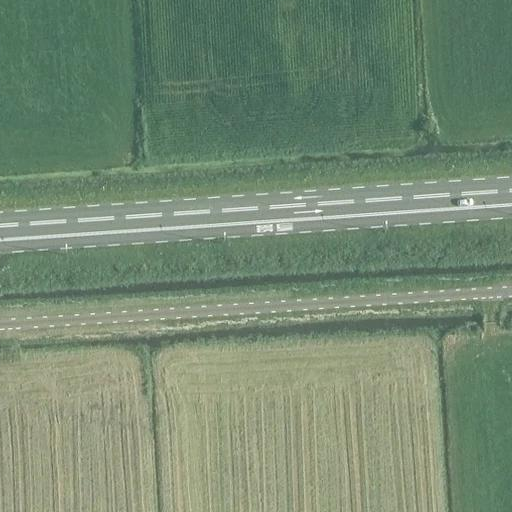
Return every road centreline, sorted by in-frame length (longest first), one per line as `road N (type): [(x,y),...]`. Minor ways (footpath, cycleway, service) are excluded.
road 1 (primary): [(0,233),(511,198)]
road 2 (unclassified): [(0,326),(511,295)]
